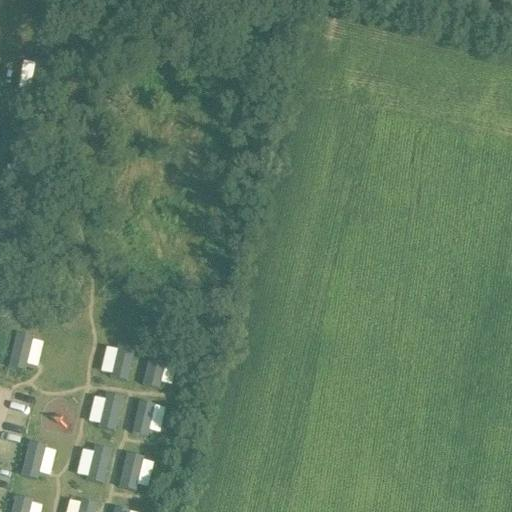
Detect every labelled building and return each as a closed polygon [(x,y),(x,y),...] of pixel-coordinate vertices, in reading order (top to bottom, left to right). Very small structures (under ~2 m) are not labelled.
[(34,154),(15,150),(7,183),(26,187),(34,154)] [(0,256),(0,268),(17,272),(20,261),(0,256)] [(17,333),(8,368),(23,372),(32,337),(17,333)] [(134,348),(119,345),(110,378),(126,382),(134,348)] [(167,356),(153,353),(145,387),(159,391),(167,356)] [(123,400),(107,396),(100,426),(116,429),(123,400)] [(155,408),(139,404),(132,434),(148,438),(155,408)] [(44,447),(28,443),(20,477),(36,481),(44,447)] [(95,446),(87,480),(104,484),(112,450),(95,446)] [(144,459),(129,456),(120,490),(135,494),(144,459)] [(29,511),(32,502),(14,498),(10,511),(29,511)] [(82,501),(79,511),(94,511),(97,505),(82,501)]
